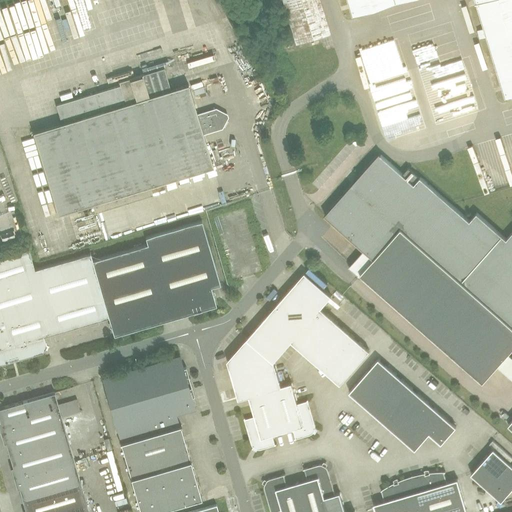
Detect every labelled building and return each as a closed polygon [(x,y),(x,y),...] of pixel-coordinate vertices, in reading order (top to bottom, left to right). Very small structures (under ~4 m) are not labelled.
[(330,32),(320,0),(282,0),(296,43),(330,32)] [(395,0),(348,0),(353,13),(395,0)] [(511,0),(479,0),(476,1),(505,95),(511,92),(511,0)] [(101,17),(102,27),(116,25),(115,14),(101,17)] [(79,26),(19,39),(21,51),(81,37),(79,26)] [(449,45),(441,48),(438,38),(435,39),(433,31),(426,32),(436,65),(453,60),(449,45)] [(214,166),(203,132),(222,127),(226,120),(223,112),(217,109),(198,114),(188,84),(171,89),(164,67),(120,81),(121,85),(57,104),(62,123),(34,131),(59,213),(93,203),(95,210),(165,189),(162,182),(214,166)] [(403,174),(392,164),(379,153),(358,177),(352,184),(325,215),(334,223),(364,250),(351,264),(349,267),(359,276),(361,274),(483,382),(511,348),(511,232),(507,239),(477,213),(470,221),(420,177),(420,178),(408,167),(403,174)] [(24,178),(13,181),(14,188),(26,185),(24,178)] [(506,191),(492,194),(494,201),(508,198),(506,191)] [(39,236),(30,208),(29,209),(25,196),(19,198),(32,238),(39,236)] [(92,260),(109,316),(113,329),(119,333),(161,321),(188,313),(212,306),(215,300),(211,286),(221,283),(202,220),(146,236),(148,243),(92,260)] [(109,316),(92,260),(90,253),(35,269),(29,248),(0,256),(0,362),(43,350),(47,344),(44,335),(109,316)] [(340,384),(369,351),(321,308),(331,296),(305,272),(276,304),(227,360),(239,399),(249,396),(252,405),(255,416),(245,419),(245,418),(244,418),(252,443),(252,445),(254,446),(258,449),(260,449),(261,449),(276,444),(275,444),(272,434),(293,428),(296,438),(294,438),(295,439),(310,435),(311,434),(313,433),(315,429),(315,427),(315,425),(314,422),(308,399),(307,400),(307,401),(298,404),(291,382),(281,385),(274,361),(291,341),(340,384)] [(103,380),(120,438),(122,443),(120,443),(121,444),(141,511),(152,511),(202,498),(181,427),(182,427),(182,425),(181,426),(179,421),(178,421),(175,411),(195,406),(192,396),(195,395),(186,366),(183,367),(181,357),(103,380)] [(456,426),(379,359),(349,392),(415,449),(429,432),(441,443),(456,426)] [(0,428),(1,432),(62,414),(55,391),(5,406),(0,407),(0,420),(1,423),(0,422),(0,428)] [(62,414),(1,432),(3,440),(6,440),(10,454),(68,437),(62,414)] [(11,468),(14,477),(75,459),(68,437),(10,454),(14,468),(11,468)] [(511,487),(511,465),(493,449),(471,474),(501,500),(511,487)] [(75,459),(14,477),(16,485),(19,485),(23,499),(81,482),(75,459)] [(335,494),(328,470),(328,468),(326,467),(323,465),(321,464),(319,465),(305,469),(308,479),(297,482),(305,511),(345,511),(340,493),(335,494)] [(447,482),(444,471),(438,472),(432,472),(430,472),(430,474),(425,475),(425,473),(423,473),(419,474),(415,475),(412,476),(422,511),(463,511),(467,511),(458,479),(447,482)] [(305,511),(297,482),(287,485),(284,475),(271,479),(269,479),(267,481),(265,485),(265,487),(265,489),(271,511),(274,511),(283,510),(283,511),(305,511)] [(376,511),(422,511),(412,476),(408,477),(405,478),(401,480),(398,481),(399,483),(395,484),(394,483),(392,484),(389,485),(387,487),(382,490),(385,500),(374,504),(376,511)] [(62,511),(88,505),(81,482),(23,499),(26,511),(62,511)]
